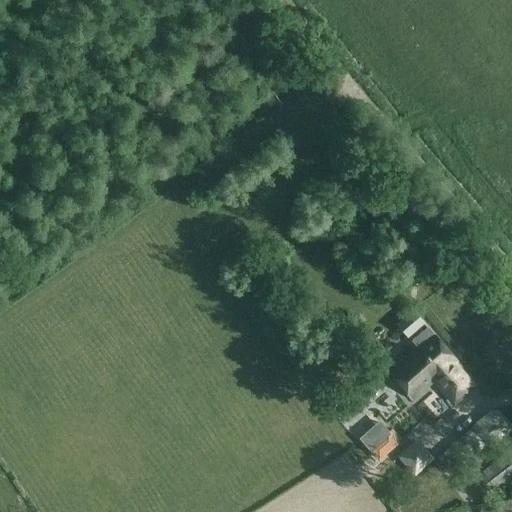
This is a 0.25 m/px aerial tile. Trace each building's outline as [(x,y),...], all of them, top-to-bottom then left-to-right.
[(440,252),(450,266),(441,272),(447,280),(455,274),(457,277),(468,269),(451,245),(440,252)] [(406,336),(422,323),(411,311),(395,324),(406,336)] [(426,328),(411,340),(416,346),(387,370),(411,397),(434,378),(453,401),(470,386),(451,364),(454,361),(426,328)] [(471,427),(472,428),(435,460),(446,473),(474,448),(477,452),(486,444),(489,448),(511,427),(511,426),(498,410),(490,409),(471,427)] [(378,460),(399,442),(398,441),(401,438),(392,428),(389,430),(388,429),(367,447),(378,460)] [(434,460),(416,439),(396,457),(414,477),(434,460)] [(489,490),(511,473),(511,465),(504,455),(478,475),(489,490)]
